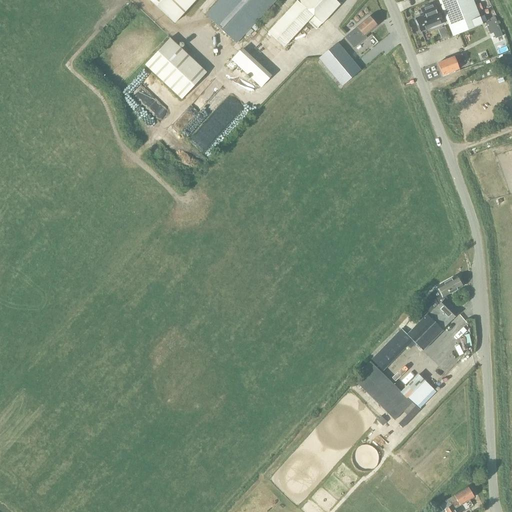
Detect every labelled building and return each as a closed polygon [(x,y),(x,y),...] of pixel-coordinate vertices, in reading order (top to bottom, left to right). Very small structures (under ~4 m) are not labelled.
[(148,0),(174,23),(195,0),(148,0)] [(218,0),(205,15),(236,43),(275,0),(218,0)] [(297,0),(267,33),(283,47),(307,21),(316,29),(339,4),(334,0),(297,0)] [(438,0),(452,36),(482,25),(472,0),(438,0)] [(431,29),(443,24),(437,10),(436,11),(434,4),(420,9),(423,16),(415,19),(415,20),(414,21),(416,25),(417,25),(420,31),(430,27),(431,29)] [(349,33),(355,40),(362,34),(364,36),(376,25),(369,16),(349,33)] [(487,21),(493,38),(503,35),(497,18),(487,21)] [(145,65),(181,99),(206,73),(169,38),(145,65)] [(318,58),(341,86),(360,71),(337,43),(318,58)] [(437,63),(440,69),(442,75),(459,69),(457,64),(465,62),(462,54),(454,57),(437,63)] [(238,66),(259,87),(268,77),(247,57),(238,66)] [(478,84),(489,81),(487,74),(477,77),(478,84)] [(210,84),(217,88),(220,83),(214,78),(210,84)] [(184,133),(193,141),(214,119),(205,111),(184,133)] [(462,286),(457,276),(434,288),(435,290),(430,293),(430,294),(428,296),(419,308),(416,311),(417,312),(416,312),(421,317),(418,320),(420,321),(406,334),(401,329),(371,359),(382,371),(406,346),(409,349),(415,343),(422,350),(442,330),(442,329),(458,313),(445,300),(446,299),(444,296),(462,286)] [(393,419),(410,401),(369,362),(352,379),(393,419)] [(440,511),(455,511),(454,510),(474,497),(473,496),(474,495),(471,491),(470,491),(468,487),(445,501),(446,503),(439,507),(442,511),(440,511)]
